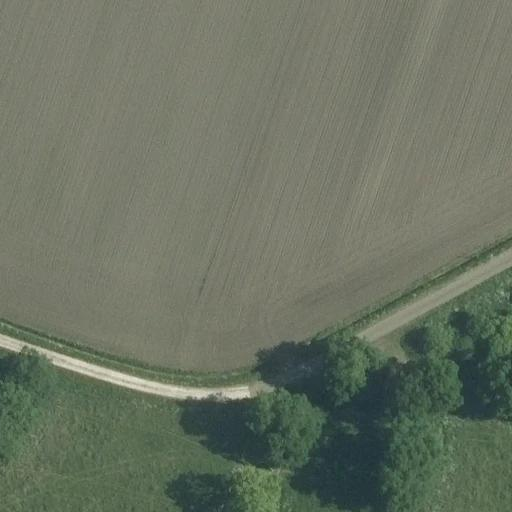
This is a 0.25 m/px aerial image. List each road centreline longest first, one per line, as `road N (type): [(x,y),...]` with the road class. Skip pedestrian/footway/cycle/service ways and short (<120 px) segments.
road 1 (unclassified): [(216,396),(263,389),(311,368),(511,255)]
road 2 (unclassified): [(216,396),(136,383),(0,340)]
road 3 (track): [(511,385),(396,380),(362,341)]
